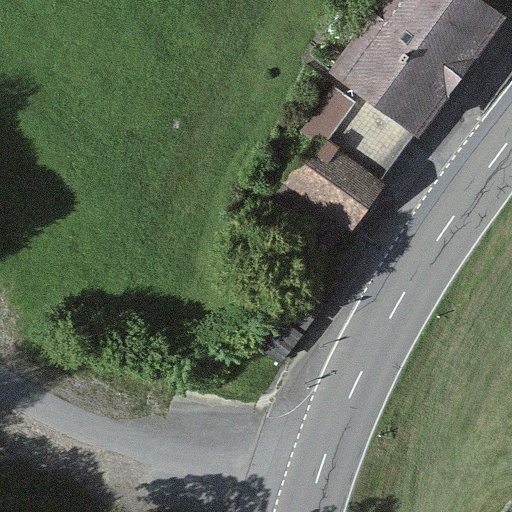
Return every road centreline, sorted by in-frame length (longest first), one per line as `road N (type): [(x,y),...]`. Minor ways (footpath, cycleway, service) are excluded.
road 1 (secondary): [(511,139),(407,287),(338,427),(310,511)]
road 2 (track): [(320,474),(35,410),(0,390)]
